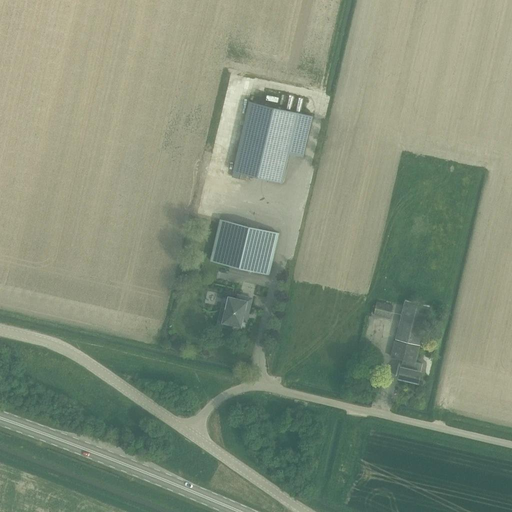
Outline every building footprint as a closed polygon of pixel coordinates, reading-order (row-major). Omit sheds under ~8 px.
[(249,102),(233,172),(241,174),(240,179),(246,180),(247,175),(254,176),(282,182),(289,154),(303,157),(312,116),(249,102)] [(230,266),(269,275),(279,233),(220,220),(210,261),(230,266)] [(429,306),(417,303),(418,299),(412,298),(411,302),(405,300),(395,339),(420,345),(429,306)] [(242,320),(246,321),(250,303),(237,300),(236,304),(228,302),(226,310),(222,309),(217,330),(230,333),(232,324),(241,326),(242,320)] [(375,306),(373,306),(371,314),(390,318),(393,306),(376,302),(375,306)] [(416,362),(419,347),(394,341),(391,357),(403,360),(399,378),(418,383),(422,364),(416,362)]
